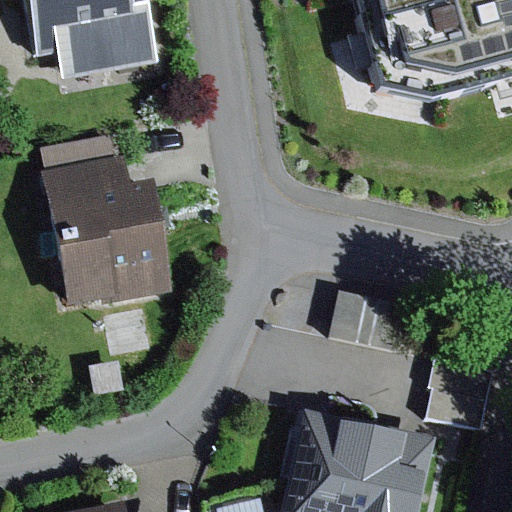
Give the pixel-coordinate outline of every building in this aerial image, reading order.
[(143,0),(10,0),(26,82),(154,58),(143,0)] [(511,46),(511,0),(360,0),(371,36),(400,28),(413,74),(511,46)] [(121,170),(41,182),(61,315),(168,298),(152,195),(126,199),(121,170)] [(402,310),(334,295),(324,341),(392,356),(402,310)] [(492,375),(430,361),(423,393),(429,394),(422,422),(478,435),(492,375)] [(419,511),(432,452),(298,424),(279,511),(419,511)]
